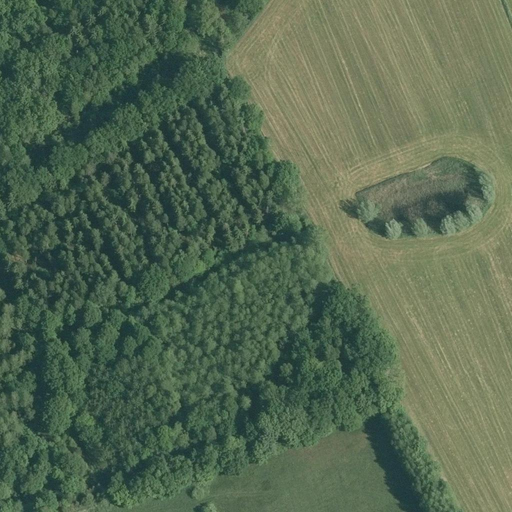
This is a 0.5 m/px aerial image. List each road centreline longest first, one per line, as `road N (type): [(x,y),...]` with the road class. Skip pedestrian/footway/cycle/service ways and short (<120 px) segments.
road 1 (track): [(0,208),(218,78),(181,0)]
road 2 (track): [(0,279),(119,511)]
